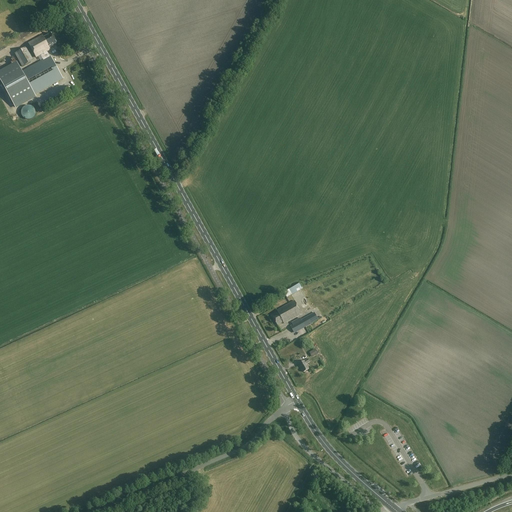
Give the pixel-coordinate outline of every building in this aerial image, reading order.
[(30,35),(28,31),(19,35),(21,40),(30,35)] [(17,63),(0,71),(0,79),(16,107),(35,96),(34,95),(62,79),(47,52),(50,50),(50,49),(54,47),(53,46),(57,43),(51,33),(44,38),(42,35),(28,43),(36,57),(40,55),(43,60),(22,72),(17,63)] [(33,61),(26,48),(15,54),(23,67),(33,61)] [(35,114),(35,113),(35,112),(35,111),(35,110),(34,109),(34,108),(33,108),(32,107),(31,107),(31,106),(30,106),(29,106),(28,106),(27,106),(26,106),(25,107),(24,107),(24,108),(23,108),(23,109),(22,109),(22,110),(22,111),(21,112),(21,113),(21,114),(22,115),(22,116),(22,117),(23,117),(23,118),(24,118),(24,119),(25,119),(26,120),(27,120),(28,120),(29,120),(30,120),(31,120),(31,119),(32,119),(33,118),(34,118),(34,117),(35,116),(35,115),(35,114)] [(302,289),(299,284),(283,293),(287,298),(302,289)] [(302,314),(294,301),(276,311),(277,313),(272,316),(277,325),(283,322),(284,324),(302,314)] [(318,320),(315,313),(301,320),(302,321),(291,327),(294,333),(305,327),(318,320)] [(310,362),(308,359),(305,361),(299,364),(303,372),(309,369),(306,364),(310,362)]
